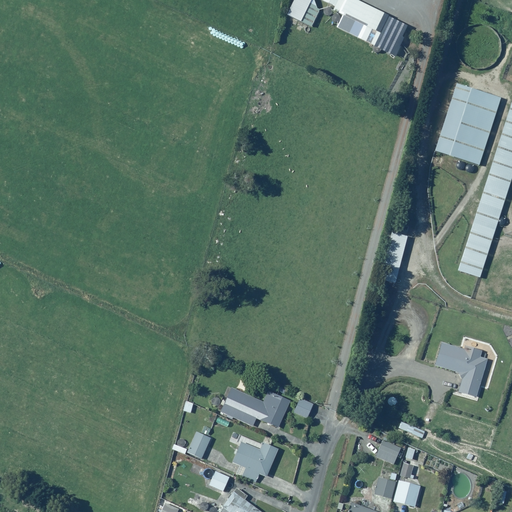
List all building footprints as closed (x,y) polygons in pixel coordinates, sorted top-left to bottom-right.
[(309,0),(291,0),(285,14),(299,21),(309,0)] [(386,46),(400,16),(366,0),(323,0),(330,3),(323,17),(386,46)] [(490,87),(448,73),(424,142),(466,156),(490,87)] [(511,134),(511,94),(504,92),(449,261),(469,267),(511,134)] [(388,271),(400,225),(385,221),(373,267),(388,271)] [(440,341),(433,364),(458,372),(457,375),(463,377),(458,391),(476,397),(487,360),(479,357),(482,350),(468,346),(467,350),(440,341)] [(263,402),(229,389),(225,398),(218,414),(231,420),(232,418),(253,427),(256,419),(279,428),(290,398),(267,390),(263,402)] [(312,402),(300,398),(294,413),(306,418),(312,402)] [(192,402),(184,401),(183,412),(191,413),(192,402)] [(401,420),(398,427),(421,438),(424,430),(401,420)] [(210,438),(196,432),(187,452),(201,459),(210,438)] [(266,476),(277,448),(279,443),(266,438),(261,449),(241,441),(233,462),(241,465),(236,476),(255,484),(259,473),(266,476)] [(401,447),(382,439),(374,457),(393,465),(401,447)] [(418,449),(407,446),(405,458),(412,459),(414,453),(417,453),(418,449)] [(411,465),(403,463),(400,476),(408,478),(411,465)] [(231,475),(217,468),(208,485),(222,492),(231,475)] [(396,482),(377,477),(372,494),(391,499),(396,482)] [(420,485),(398,480),(393,501),(415,506),(420,485)] [(506,491),(499,489),(496,502),(504,504),(506,491)] [(259,511),(232,491),(216,511),(259,511)] [(374,511),(350,502),(349,504),(342,501),(339,509),(345,511),(347,511),(348,510),(350,511),(349,511),(374,511)] [(176,511),(178,508),(163,503),(159,511),(176,511)]
